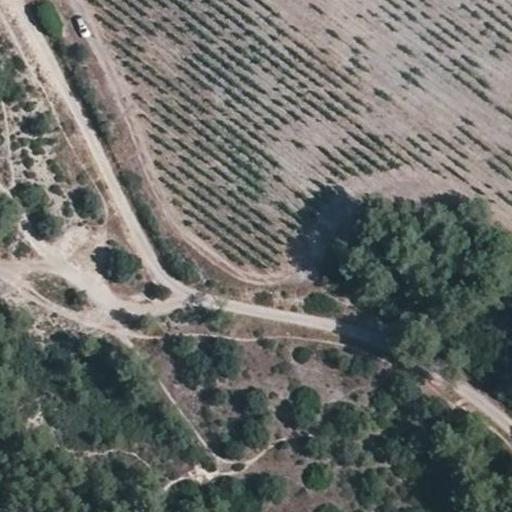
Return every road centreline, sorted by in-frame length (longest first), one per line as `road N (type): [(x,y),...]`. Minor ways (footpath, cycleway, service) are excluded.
road 1 (track): [(15,0),(159,277),(189,297),(375,343),(442,378),(511,433)]
road 2 (track): [(0,278),(71,320),(116,322),(204,301)]
